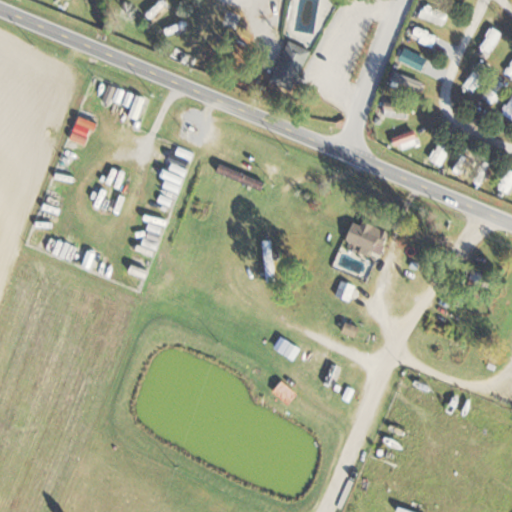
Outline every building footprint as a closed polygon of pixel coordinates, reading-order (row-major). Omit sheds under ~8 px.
[(445,27),(451,14),(424,3),(418,16),(445,27)] [(505,33),(492,26),(479,47),(492,55),(505,33)] [(310,52),(288,40),(267,79),(289,91),(310,52)] [(398,61),(423,72),(428,60),(403,49),(398,61)] [(462,86),(473,94),(491,70),(480,62),(462,86)] [(411,89),(414,80),(395,74),(392,82),(411,89)] [(481,99),(493,106),(505,84),(493,78),(481,99)] [(382,117),(406,117),(406,104),(382,104),(382,117)] [(394,148),(414,145),(413,133),(392,136),(394,148)] [(456,160),(452,175),(457,177),(462,161),(456,160)] [(494,164),(483,160),(475,183),(486,187),(494,164)] [(511,192),(511,171),(502,171),(502,192),(511,192)] [(344,249),(367,253),(368,248),(382,251),(386,228),(348,222),(344,249)] [(273,260),(272,240),(262,240),(263,261),(273,260)] [(487,271),(467,271),(467,289),(487,290),(487,271)] [(355,286),(341,282),(337,297),(351,301),(355,286)] [(294,394),(280,381),(271,391),(285,404),(294,394)] [(505,434),(511,416),(511,415),(469,399),(462,418),(505,434)]
